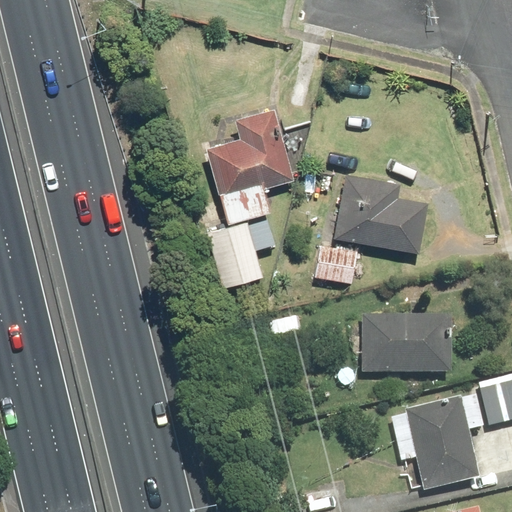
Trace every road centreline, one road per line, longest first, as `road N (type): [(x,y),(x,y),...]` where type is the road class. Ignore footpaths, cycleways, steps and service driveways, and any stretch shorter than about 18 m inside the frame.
road 1 (motorway): [(20,0),(144,511)]
road 2 (motorway): [(74,511),(0,208)]
